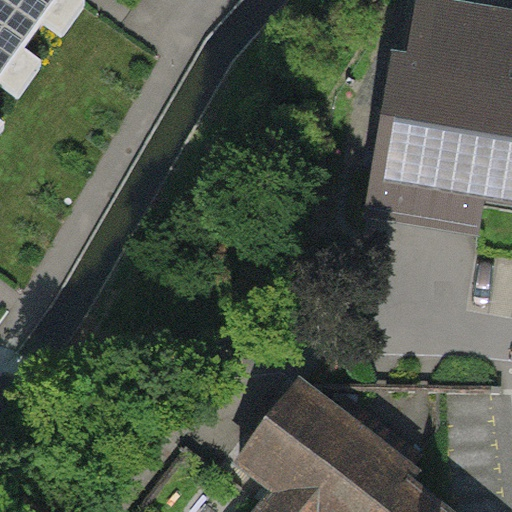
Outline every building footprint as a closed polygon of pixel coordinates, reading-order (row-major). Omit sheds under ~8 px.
[(0,0),(0,91),(3,87),(21,101),(47,64),(28,50),(45,27),(65,41),(91,4),(85,0),(0,0)] [(511,17),(417,1),(385,189),(379,224),(459,238),(482,242),(488,206),(511,210),(511,17)] [(0,138),(10,124),(0,116),(0,138)] [(411,474),(425,458),(340,383),(325,399),(411,474)] [(414,478),(301,387),(280,414),(241,463),(277,492),(261,511),(441,511),(408,485),(414,478)]
